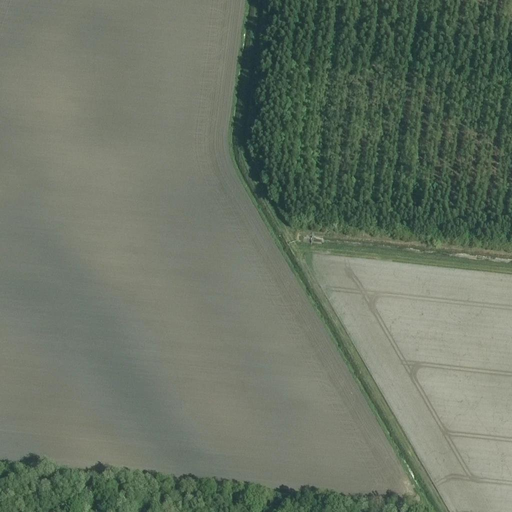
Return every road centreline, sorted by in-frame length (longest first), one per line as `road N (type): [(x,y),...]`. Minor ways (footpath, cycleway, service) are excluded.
road 1 (track): [(282,228),(441,511)]
road 2 (track): [(282,228),(243,146),(258,0)]
road 3 (track): [(511,257),(282,228)]
